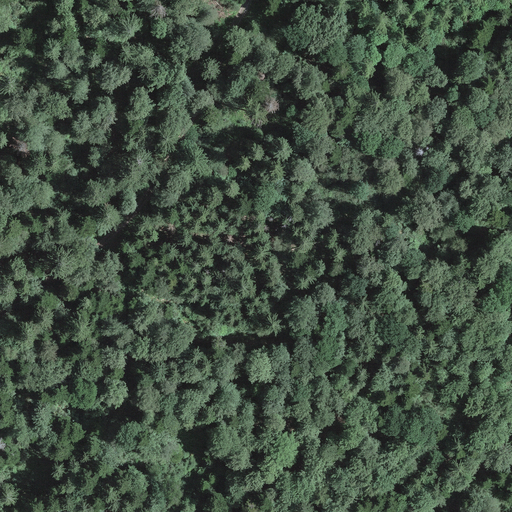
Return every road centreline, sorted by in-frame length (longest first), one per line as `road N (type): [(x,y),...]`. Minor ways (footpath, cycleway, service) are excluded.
road 1 (track): [(0,313),(76,263),(154,188),(248,0)]
road 2 (track): [(224,335),(294,336),(511,304)]
road 3 (track): [(425,511),(458,490),(511,418)]
